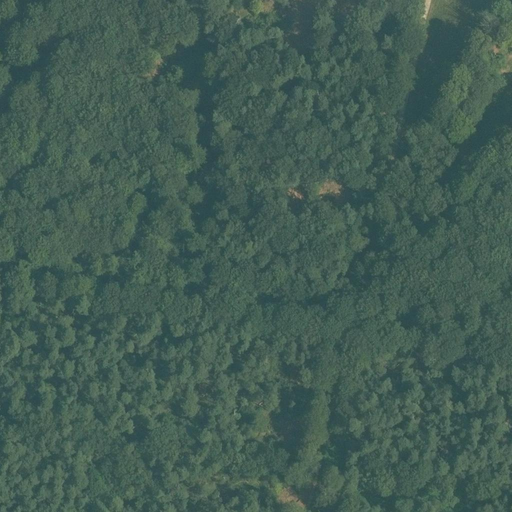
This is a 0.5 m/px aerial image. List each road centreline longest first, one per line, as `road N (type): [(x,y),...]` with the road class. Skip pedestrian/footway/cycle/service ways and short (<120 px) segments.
road 1 (track): [(0,264),(511,359)]
road 2 (track): [(318,511),(386,204),(400,184)]
road 3 (track): [(428,0),(391,155),(394,178),(410,191),(437,195),(511,124)]
